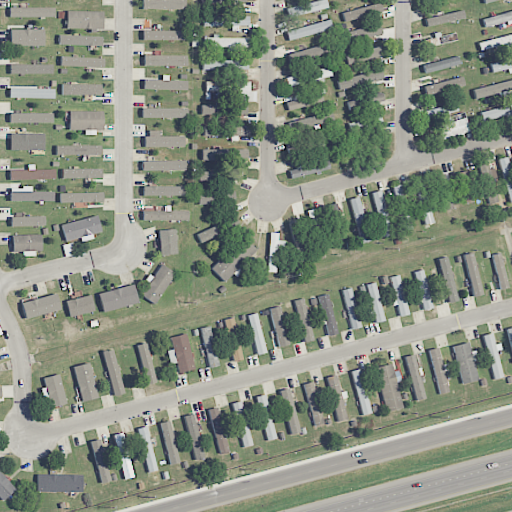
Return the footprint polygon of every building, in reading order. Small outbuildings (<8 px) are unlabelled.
[(185,0),(142,0),(143,10),(185,10),(185,0)] [(288,17),(328,8),(325,0),(321,0),(286,8),(288,17)] [(344,20),(382,15),(381,5),(342,10),(344,20)] [(54,7),(9,8),(9,18),(54,17),(54,7)] [(103,12),(67,11),(66,28),(103,29),(103,12)] [(465,20),(464,12),(425,17),(426,25),(465,20)] [(511,21),(511,12),(483,18),(485,27),(511,21)] [(249,17),(204,16),(204,26),(249,27),(249,17)] [(287,32),(289,41),(332,28),(329,19),(287,32)] [(383,34),(379,22),(346,32),(350,44),(383,34)] [(44,30),(10,29),(9,46),(44,46),(44,30)] [(143,40),(185,41),(186,31),(143,30),(143,40)] [(457,41),(455,34),(423,40),(425,47),(457,41)] [(511,42),(511,34),(478,42),(480,50),(503,45),(505,51),(511,48),(511,43),(511,42)] [(102,36),(59,35),(58,45),(102,46),(102,36)] [(249,37),(204,37),(204,47),(228,47),(228,50),(249,50),(249,37)] [(289,54),(292,63),(332,52),(329,43),(289,54)] [(382,59),(381,48),(345,53),(347,63),(382,59)] [(187,66),(187,55),(144,56),(144,66),(187,66)] [(104,58),(60,56),(60,66),(103,68),(104,58)] [(460,65),(458,57),(423,65),(425,73),(460,65)] [(511,70),(511,58),(490,62),(492,73),(511,70)] [(203,69),(248,70),(248,61),(203,60),(203,69)] [(53,75),(53,65),(38,65),(38,64),(10,63),(10,74),(53,75)] [(285,76),(288,87),(332,76),(329,66),(285,76)] [(186,91),(187,81),(168,80),(168,79),(144,78),(144,89),(186,91)] [(465,88),(463,79),(424,84),(426,93),(465,88)] [(216,97),(247,97),(247,102),(256,102),(256,91),(250,91),(250,81),(206,82),(206,92),(216,91),(216,97)] [(475,99),(500,94),(500,98),(511,96),(511,90),(511,81),(473,88),(475,99)] [(61,85),(62,95),(102,95),(102,84),(61,85)] [(9,98),(54,99),(55,89),(9,88),(9,98)] [(320,89),(295,95),(297,100),(286,102),(288,111),(323,102),(320,89)] [(349,110),(385,101),(382,92),(347,101),(349,110)] [(424,111),(426,120),(458,111),(456,103),(424,111)] [(511,116),(510,113),(511,113),(511,104),(480,110),(482,121),(511,116)] [(201,105),(201,114),(247,113),(247,105),(201,105)] [(142,108),(142,118),(187,118),(187,108),(142,108)] [(103,130),(103,111),(69,111),(69,130),(103,130)] [(334,121),(331,111),(287,123),(290,133),(334,121)] [(53,123),(53,113),(10,114),(10,124),(53,123)] [(381,116),(348,120),(349,132),(382,128),(381,116)] [(443,140),(470,133),(465,116),(438,124),(443,140)] [(204,127),(204,136),(249,136),(249,126),(204,127)] [(184,147),(184,136),(159,136),(159,130),(146,131),(146,147),(184,147)] [(44,133),(10,133),(10,150),(44,149),(44,133)] [(322,151),(322,138),(287,140),(288,153),(322,151)] [(56,155),(101,155),(101,145),(56,146),(56,155)] [(201,150),(202,161),(247,160),(247,149),(201,150)] [(508,204),(511,202),(511,172),(509,157),(499,159),(508,204)] [(291,178),(330,170),(328,159),(296,165),(297,169),(289,170),(291,178)] [(185,161),(142,161),(142,171),(186,170),(185,161)] [(491,163),(481,164),(487,205),(497,203),(493,178),(491,163)] [(102,168),(62,169),(62,179),(102,178),(102,168)] [(10,170),(10,180),(55,179),(55,169),(10,170)] [(198,171),(198,181),(240,181),(240,170),(198,171)] [(459,202),(476,198),(468,170),(451,175),(459,202)] [(453,209),(444,172),(435,174),(444,211),(453,209)] [(412,180),(423,225),(433,223),(422,178),(412,180)] [(391,187),(402,231),(412,228),(401,184),(391,187)] [(143,196),(186,196),(186,186),(143,186),(143,196)] [(31,192),(31,187),(10,188),(10,202),(53,201),(53,191),(31,192)] [(198,192),(199,204),(234,203),(234,191),(198,192)] [(382,237),(391,235),(381,191),(371,193),(382,237)] [(103,192),(60,194),(60,203),(103,202),(103,192)] [(370,241),(359,197),(350,199),(360,243),(370,241)] [(143,221),(188,220),(188,209),(162,209),(162,210),(143,211),(143,221)] [(61,225),(65,241),(83,237),(83,240),(93,237),(92,234),(101,232),(97,215),(61,225)] [(10,217),(11,227),(45,226),(45,216),(10,217)] [(159,230),(160,255),(176,255),(175,229),(159,230)] [(278,233),(270,233),(268,272),(280,273),(282,241),(278,241),(278,233)] [(12,235),(12,252),(23,252),(23,256),(33,256),(32,251),(42,251),(41,235),(12,235)] [(224,281),(257,250),(243,236),(211,267),(224,281)] [(465,254),(471,297),(481,296),(475,253),(465,254)] [(493,254),(498,289),(507,288),(502,253),(493,254)] [(152,277),(139,295),(154,305),(175,274),(161,264),(152,277)] [(456,298),(447,266),(437,269),(447,301),(456,298)] [(412,272),(422,311),(432,308),(423,270),(412,272)] [(399,316),(407,315),(401,275),(390,277),(394,304),(397,303),(399,316)] [(366,285),(375,323),(384,321),(375,283),(366,285)] [(98,294),(103,313),(138,303),(133,284),(98,294)] [(344,289),(349,329),(358,328),(354,288),(344,289)] [(21,303),(26,320),(61,310),(56,293),(21,303)] [(95,311),(90,294),(65,301),(69,318),(95,311)] [(327,294),(317,297),(328,336),(338,333),(327,294)] [(303,343),(313,341),(303,298),(294,301),(303,343)] [(289,344),(279,306),(269,309),(279,347),(289,344)] [(247,316),(256,355),(266,353),(256,313),(247,316)] [(226,319),(231,361),(240,360),(235,318),(226,319)] [(219,366),(209,326),(199,329),(209,368),(219,366)] [(492,379),(502,378),(493,333),(484,335),(492,379)] [(170,364),(176,363),(178,373),(194,369),(186,334),(170,337),(173,349),(167,351),(170,364)] [(144,385),(154,384),(148,343),(138,345),(144,385)] [(454,345),(461,384),(477,381),(470,343),(454,345)] [(449,392),(438,348),(429,350),(440,394),(449,392)] [(101,352),(114,396),(124,393),(112,349),(101,352)] [(404,357),(415,401),(425,399),(414,354),(404,357)] [(81,402),(98,397),(88,363),(71,367),(81,402)] [(403,408),(392,364),(375,368),(386,412),(403,408)] [(368,414),(362,369),(354,370),(360,415),(368,414)] [(49,397),(50,407),(64,405),(61,375),(43,377),(45,389),(42,389),(42,398),(49,397)] [(348,419),(342,392),(340,392),(336,375),(327,377),(337,422),(348,419)] [(303,384),(314,426),(323,424),(312,382),(303,384)] [(299,433),(289,388),(280,390),(290,435),(299,433)] [(256,397),(267,441),(276,439),(265,394),(256,397)] [(232,403),(243,448),(252,445),(241,401),(232,403)] [(210,409),(217,454),(226,453),(220,407),(210,409)] [(162,422),(167,465),(177,463),(172,421),(162,422)] [(149,473),(158,470),(145,427),(136,430),(149,473)] [(124,479),(134,477),(123,433),(113,435),(124,479)] [(109,482),(102,439),(92,441),(99,483),(109,482)] [(15,489),(0,472),(0,497),(3,501),(15,489)] [(82,475),(37,474),(36,492),(82,492),(82,475)]
